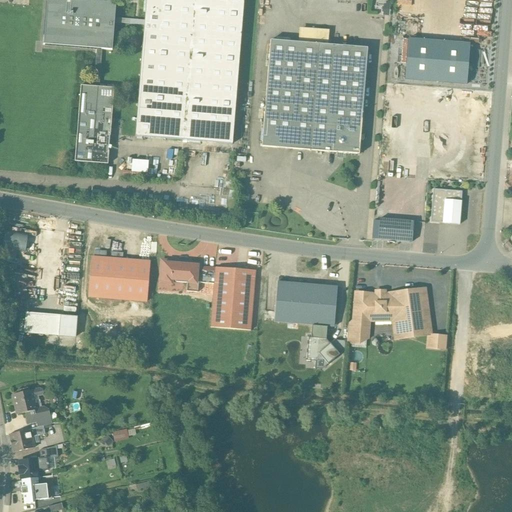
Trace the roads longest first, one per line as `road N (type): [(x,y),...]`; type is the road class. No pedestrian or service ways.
road 1 (unclassified): [(0,197),(347,254),(488,265),(508,0)]
road 2 (unknown): [(0,174),(163,186),(187,181),(203,157)]
